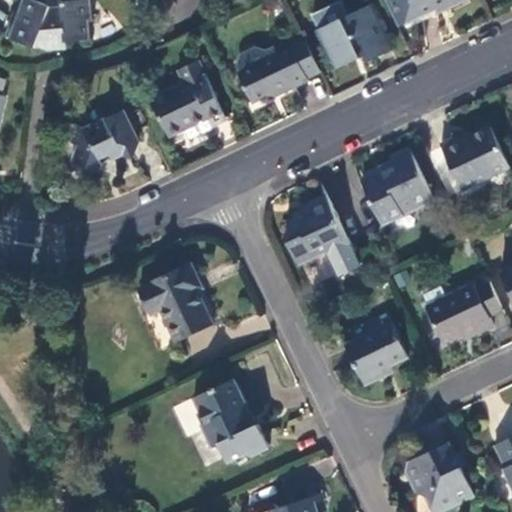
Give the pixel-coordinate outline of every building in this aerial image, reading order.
[(53,6),(35,0),(19,0),(15,11),(13,10),(4,35),(35,46),(36,43),(48,47),(65,47),(65,40),(88,40),(86,21),(91,21),(88,0),(65,0),(60,0),(60,6),(53,6)] [(409,0),(417,16),(446,2),(448,6),(460,0),(409,0)] [(367,6),(318,29),(336,67),(363,55),(367,60),(389,50),(367,6)] [(303,37),(290,43),(295,54),(309,49),(303,37)] [(305,77),(319,71),(309,49),(295,54),(290,43),(289,40),(264,51),(255,47),(241,52),(237,63),(240,70),(237,72),(251,101),(275,91),(277,93),(307,80),(305,77)] [(225,118),(199,60),(184,66),(191,80),(151,99),(168,136),(183,128),(206,117),(210,125),(225,118)] [(121,111),(83,129),(75,127),(70,141),(75,143),(70,160),(96,170),(99,162),(120,152),(130,156),(136,143),(121,111)] [(209,126),(210,125),(206,117),(183,128),(188,139),(210,128),(209,126)] [(455,137),(440,144),(461,189),(508,167),(489,127),(458,141),(455,137)] [(432,197),(408,147),(390,156),(394,165),(362,180),(380,222),(432,197)] [(348,243),(327,197),(307,207),(308,209),(293,217),(294,221),(289,223),(284,235),(298,263),(326,251),(327,253),(348,243)] [(175,339),(212,321),(193,280),(198,277),(191,262),(185,265),(184,263),(148,281),(148,282),(139,287),(150,312),(160,308),(175,339)] [(511,265),(500,271),(511,295),(511,265)] [(489,316),(502,310),(490,283),(475,290),(472,285),(426,307),(442,341),(475,327),(478,331),(492,325),(489,316)] [(392,323),(345,345),(363,383),(385,374),(382,368),(407,356),(392,323)] [(192,396),(175,404),(186,429),(200,423),(212,447),(218,444),(227,461),(244,453),(250,455),(268,446),(257,423),(254,424),(233,378),(193,397),(192,396)] [(503,469),(511,487),(511,436),(494,445),(505,468),(503,469)] [(472,489),(449,442),(409,461),(405,471),(416,493),(424,495),(432,511),(436,511),(457,504),(453,497),(472,489)] [(316,511),(312,497),(270,510),(270,511),(316,511)]
